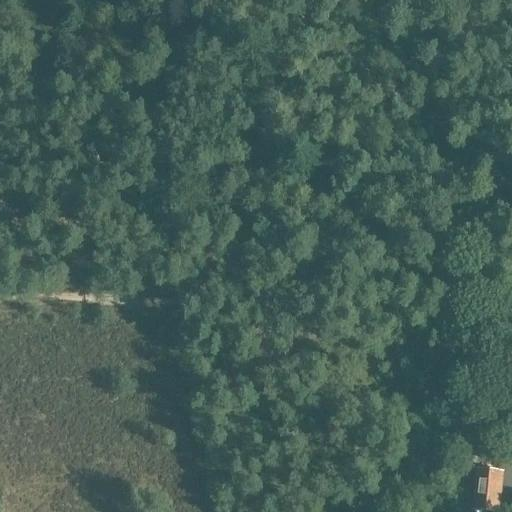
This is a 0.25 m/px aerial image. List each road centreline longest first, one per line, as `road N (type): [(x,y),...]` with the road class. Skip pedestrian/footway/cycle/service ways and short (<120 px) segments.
road 1 (track): [(0,297),(181,296),(241,263),(245,245)]
road 2 (track): [(245,245),(511,222)]
